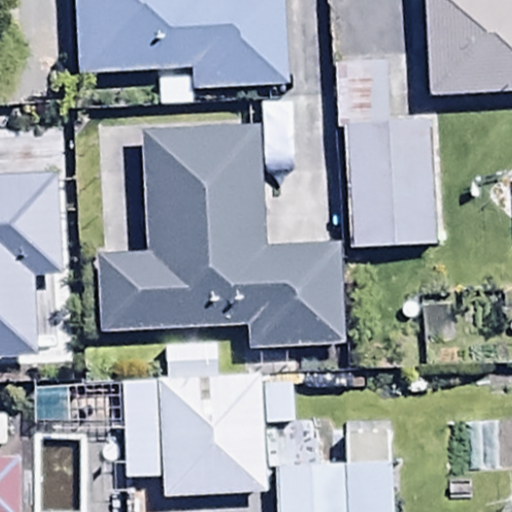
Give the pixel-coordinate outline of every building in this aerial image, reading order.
[(74,0),(79,84),(189,78),(191,102),(291,96),(285,0),(74,0)] [(511,0),(419,0),(427,105),(511,98),(511,0)] [(424,133),(343,138),(351,256),(432,251),(424,133)] [(264,257),(260,134),(138,139),(143,262),(101,263),(104,338),(246,333),(247,356),(342,352),(338,254),(264,257)] [(79,361),(80,252),(21,252),(22,222),(0,221),(0,270),(26,270),(25,361),(79,361)] [(160,356),(162,389),(218,387),(217,353),(160,356)] [(164,486),(165,508),(265,504),(263,437),(294,436),(292,384),(218,387),(162,389),(35,395),(37,436),(121,432),(124,488),(164,486)] [(343,469),(277,471),(278,511),(394,511),(393,440),(342,442),(343,469)] [(0,511),(20,511),(20,465),(0,465),(0,511)]
